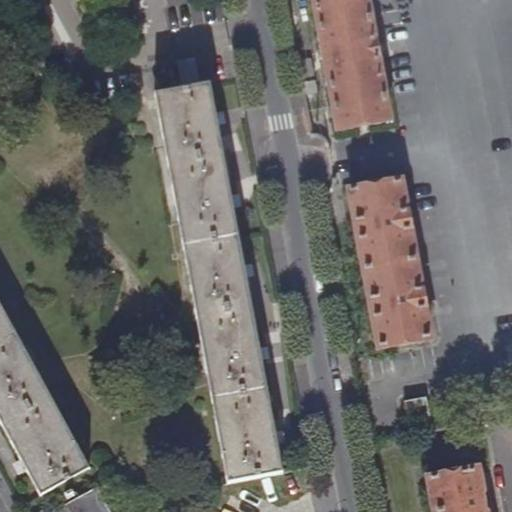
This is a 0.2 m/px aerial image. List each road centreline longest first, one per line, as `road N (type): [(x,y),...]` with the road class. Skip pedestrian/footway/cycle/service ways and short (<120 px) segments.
road 1 (residential): [(254,0),(351,511)]
road 2 (unknown): [(446,140),(287,171)]
